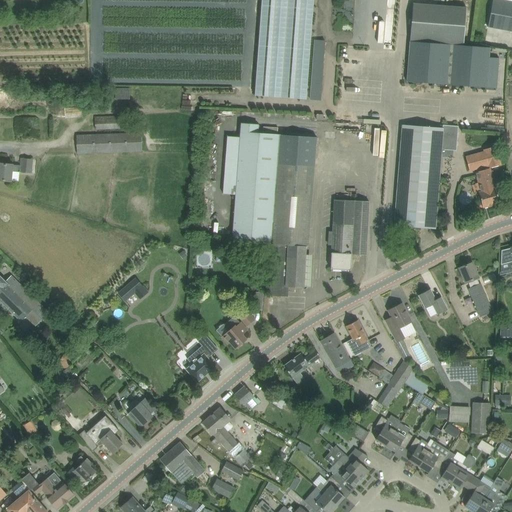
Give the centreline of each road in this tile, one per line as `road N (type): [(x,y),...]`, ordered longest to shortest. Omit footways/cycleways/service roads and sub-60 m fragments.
road 1 (tertiary): [(82,511),(279,342),(511,222)]
road 2 (unknown): [(384,283),(402,0)]
